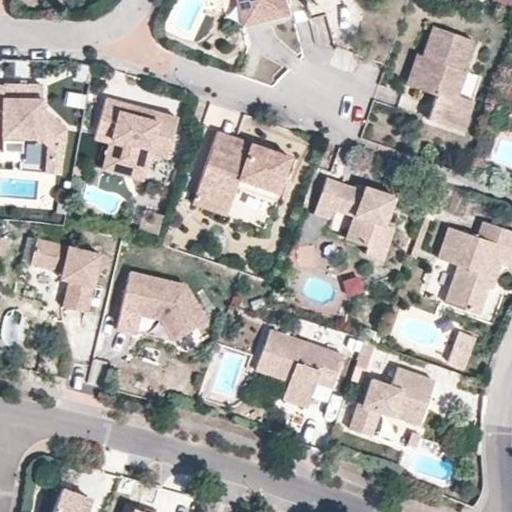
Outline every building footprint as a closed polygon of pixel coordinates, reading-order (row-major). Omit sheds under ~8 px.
[(233,0),(236,9),(257,4),(261,20),(286,13),(282,0),(233,0)] [(490,0),(490,2),(506,10),(510,0),(490,0)] [(240,25),(261,20),(257,4),(236,9),(240,25)] [(427,119),(462,130),(473,100),(457,94),(465,70),(462,69),(472,39),(433,25),(423,56),(426,57),(416,88),(436,94),(427,119)] [(406,84),(416,88),(426,57),(423,56),(417,54),(406,84)] [(44,83),(0,83),(0,151),(23,151),(24,137),(42,138),(57,152),(67,141),(68,129),(43,105),(44,83)] [(120,102),(104,97),(93,137),(108,142),(101,168),(141,179),(148,152),(166,157),(177,117),(146,109),(144,117),(118,110),(120,102)] [(146,109),(120,102),(118,110),(144,117),(146,109)] [(479,129),(469,157),(483,162),(493,134),(479,129)] [(236,138),(218,132),(216,137),(234,144),(236,138)] [(290,157),(236,138),(234,144),(216,137),(195,196),(229,208),(239,179),(278,193),(290,157)] [(391,227),(401,198),(370,187),(369,193),(366,200),(344,192),(347,184),(327,178),(315,214),(334,220),(337,209),(356,215),(347,239),(368,246),(366,254),(384,260),(395,228),(391,227)] [(278,193),(239,179),(236,187),(275,201),(278,193)] [(369,193),(347,184),(344,192),(366,200),(369,193)] [(229,208),(195,196),(192,204),(227,216),(229,208)] [(511,253),(511,231),(483,221),(477,239),(447,228),(436,260),(456,267),(443,306),(477,317),(486,290),(490,279),(494,281),(500,266),(507,269),(511,253)] [(97,250),(34,236),(28,261),(59,268),(68,270),(66,278),(60,304),(84,309),(97,250)] [(68,270),(59,268),(58,276),(66,278),(68,270)] [(184,283),(130,271),(116,328),(135,333),(136,332),(140,314),(160,318),(173,340),(206,320),(184,283)] [(361,275),(342,280),(346,295),(365,290),(361,275)] [(491,292),(494,281),(490,279),(486,290),(491,292)] [(343,355),(268,329),(254,370),(287,382),(281,400),(305,409),(314,383),(331,388),(343,355)] [(466,368),(478,336),(461,330),(449,362),(466,368)] [(358,402),(349,428),(371,436),(380,410),(420,424),(426,406),(421,404),(423,397),(428,399),(435,380),(397,367),(391,385),(371,378),(363,403),(358,402)] [(421,434),(417,433),(412,431),(408,443),(417,446),(421,434)] [(85,511),(92,496),(61,485),(51,511),(85,511)]
